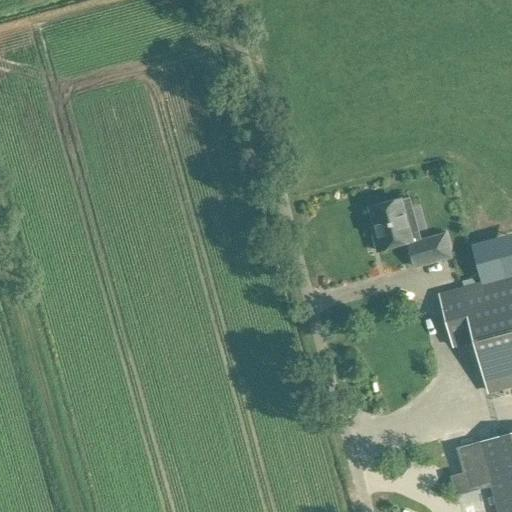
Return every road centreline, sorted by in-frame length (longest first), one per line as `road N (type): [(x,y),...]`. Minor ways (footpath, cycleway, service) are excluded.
road 1 (unclassified): [(369,511),(232,0)]
road 2 (track): [(81,511),(0,231)]
